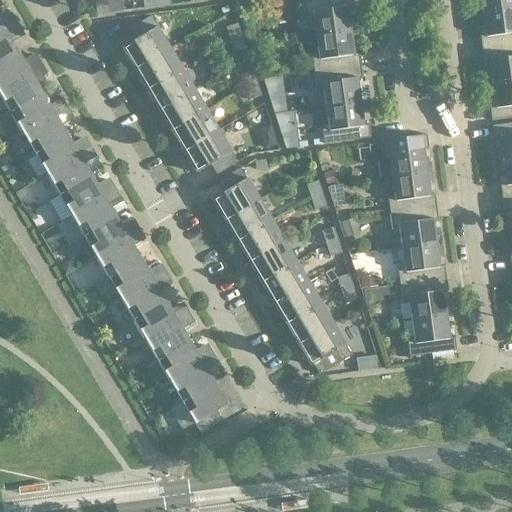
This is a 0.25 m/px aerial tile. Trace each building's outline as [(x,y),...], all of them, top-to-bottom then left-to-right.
[(120,0),(111,0),(107,1),(109,13),(122,11),(120,0)] [(157,7),(155,0),(142,0),(143,8),(157,7)] [(313,18),(315,35),(349,31),(346,8),(352,7),(351,0),(303,0),(306,18),(313,18)] [(511,0),(480,0),(482,13),(511,8),(511,0)] [(109,13),(107,1),(94,2),(96,15),(109,13)] [(511,8),(482,13),(485,36),(479,37),(481,49),(511,44),(511,8)] [(0,22),(0,33),(17,23),(13,15),(0,22)] [(121,48),(133,69),(169,48),(150,16),(129,29),(135,39),(121,48)] [(22,32),(17,23),(0,33),(0,61),(17,52),(9,39),(22,32)] [(241,36),(237,24),(225,28),(229,40),(241,36)] [(353,54),(349,31),(315,35),(318,53),(311,54),(313,72),(360,66),(358,53),(353,54)] [(245,49),(241,36),(229,40),(233,53),(245,49)] [(511,44),(481,49),(483,62),(489,61),(492,84),(511,81),(511,44)] [(181,69),(169,48),(133,69),(146,90),(181,69)] [(24,64),(17,52),(0,61),(0,89),(42,65),(37,57),(24,64)] [(47,73),(42,65),(0,89),(0,96),(8,110),(9,112),(42,93),(34,80),(47,73)] [(362,78),(360,66),(313,72),(316,90),(323,89),(325,107),(359,102),(356,79),(362,78)] [(182,71),(181,69),(146,90),(158,111),(193,90),(190,83),(193,81),(194,75),(191,71),(186,69),(182,71)] [(256,83),(252,70),(240,74),(244,87),(256,83)] [(511,81),(492,84),(495,107),(489,108),(491,121),(511,118),(511,81)] [(261,96),(256,83),(244,87),(249,100),(261,96)] [(206,110),(193,90),(158,111),(170,131),(206,110)] [(49,106),(42,93),(9,112),(8,110),(1,114),(3,118),(10,114),(20,131),(22,133),(67,107),(62,98),(49,106)] [(282,110),(280,96),(270,98),(273,112),(282,110)] [(362,125),(359,102),(325,107),(328,124),(321,126),(323,144),(370,138),(368,124),(362,125)] [(71,115),(67,107),(22,133),(20,131),(14,135),(16,139),(23,135),(33,152),(34,154),(66,135),(59,122),(71,115)] [(218,131),(206,110),(170,131),(182,152),(218,131)] [(499,138),(502,161),(511,160),(511,123),(492,126),(493,139),(499,138)] [(237,163),(218,131),(182,152),(195,173),(210,165),(216,175),(237,163)] [(74,147),(66,135),(34,154),(33,152),(26,156),(28,160),(35,156),(45,173),(46,174),(91,148),(86,140),(74,147)] [(276,144),(273,135),(263,138),(261,141),(263,148),(276,144)] [(428,148),(426,135),(379,141),(382,159),(389,159),(391,177),(425,172),(422,149),(428,148)] [(96,156),(91,148),(46,174),(45,173),(38,177),(40,180),(47,176),(57,193),(58,195),(91,176),(83,163),(96,156)] [(255,171),(266,169),(265,159),(254,161),(255,171)] [(511,160),(502,161),(505,185),(500,185),(501,198),(511,196),(511,160)] [(259,200),(240,168),(219,180),(225,190),(210,199),(223,221),(259,200)] [(337,181),(333,168),(322,172),(326,185),(337,181)] [(429,195),(425,172),(391,177),(394,194),(387,196),(389,213),(436,207),(434,194),(429,195)] [(98,188),(91,176),(58,195),(57,193),(50,197),(53,201),(59,197),(69,214),(71,216),(116,189),(111,181),(98,188)] [(322,193),(317,181),(305,184),(310,197),(322,193)] [(333,207),(344,205),(341,184),(326,186),(333,207)] [(120,197),(116,189),(71,216),(69,214),(62,218),(65,222),(72,218),(82,235),(83,236),(115,217),(108,205),(120,197)] [(326,206),(322,193),(310,197),(314,210),(326,206)] [(511,196),(501,198),(503,210),(509,210),(511,233),(511,232),(511,196)] [(271,220),(259,200),(223,221),(235,241),(271,220)] [(438,219),(436,207),(389,213),(392,231),(399,230),(401,248),(435,243),(432,220),(438,219)] [(123,230),(115,217),(83,236),(82,235),(75,239),(77,242),(84,238),(94,255),(95,257),(140,230),(135,222),(123,230)] [(341,222),(347,239),(359,235),(353,218),(341,222)] [(283,241),(271,220),(235,241),(248,262),(283,241)] [(337,240),(333,227),(321,231),(325,244),(337,240)] [(145,238),(140,230),(95,257),(94,255),(87,259),(89,263),(96,259),(106,276),(107,278),(140,259),(132,246),(145,238)] [(341,253),(337,240),(325,244),(329,257),(341,253)] [(295,262),(283,241),(248,262),(260,283),(295,262)] [(438,266),(435,243),(401,248),(403,265),(397,267),(399,285),(446,278),(444,266),(438,266)] [(147,272),(140,259),(107,278),(106,276),(99,280),(102,284),(108,280),(119,297),(120,299),(165,272),(160,264),(147,272)] [(308,282),(295,262),(260,283),(272,303),(308,282)] [(70,264),(65,263),(59,266),(65,275),(73,270),(70,264)] [(170,280),(165,272),(120,299),(119,297),(112,301),(114,305),(121,301),(131,318),(132,320),(164,300),(157,288),(170,280)] [(352,287),(348,274),(336,278),(340,291),(352,287)] [(361,289),(377,287),(376,277),(360,279),(361,289)] [(447,291),(446,278),(399,285),(401,302),(408,302),(411,319),(445,315),(442,291),(447,291)] [(320,303),(308,282),(272,303),(284,324),(320,303)] [(357,300),(352,287),(340,291),(345,303),(357,300)] [(365,303),(377,301),(375,288),(363,290),(365,303)] [(172,313),(164,300),(132,320),(131,318),(124,322),(126,326),(133,321),(143,338),(144,340),(189,313),(184,305),(172,313)] [(332,323),(320,303),(284,324),(297,345),(332,323)] [(194,322),(189,313),(144,340),(143,338),(136,342),(138,346),(145,342),(155,359),(156,361),(189,342),(181,329),(194,322)] [(448,338),(445,315),(411,319),(413,337),(406,338),(409,357),(456,350),(454,337),(448,338)] [(351,355),(332,323),(297,345),(309,366),(312,364),(319,375),(351,355)] [(196,354),(189,342),(156,361),(155,359),(148,363),(151,367),(158,363),(168,380),(169,381),(214,355),(209,347),(196,354)] [(452,351),(430,354),(431,362),(453,359),(452,351)] [(219,363),(214,355),(169,381),(168,380),(161,384),(163,387),(170,383),(180,400),(181,402),(213,383),(206,370),(219,363)] [(226,404),(213,383),(181,402),(180,400),(173,404),(175,408),(182,404),(199,433),(222,420),(216,411),(226,404)]
